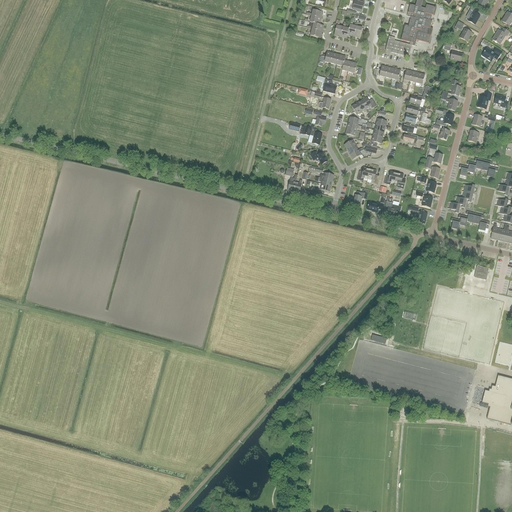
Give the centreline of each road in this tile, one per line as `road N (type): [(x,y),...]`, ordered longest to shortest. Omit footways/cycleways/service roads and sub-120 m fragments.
road 1 (unclassified): [(334,213),(0,134)]
road 2 (track): [(242,191),(292,0)]
road 3 (unclassified): [(431,235),(470,75)]
road 4 (unclassified): [(342,173),(382,161),(387,152),(397,107),(370,85)]
